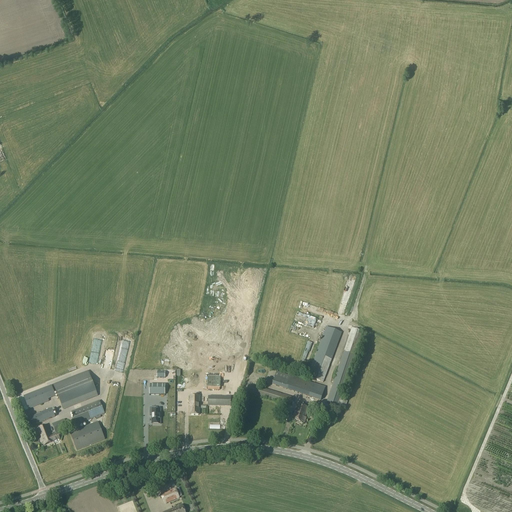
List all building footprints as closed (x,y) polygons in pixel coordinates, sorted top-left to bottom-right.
[(192,316),(187,326),(192,328),(197,318),(192,316)] [(326,328),(307,377),(322,383),(341,334),(326,328)] [(196,344),(242,344),(242,329),(196,329),(196,344)] [(351,329),(327,403),(345,409),(347,403),(339,400),(362,333),(351,329)] [(185,363),(190,363),(190,348),(167,347),(166,365),(185,365),(185,363)] [(238,365),(238,348),(196,348),(196,366),(210,366),(210,354),(218,354),(218,358),(211,358),(211,365),(238,365)] [(170,382),(170,385),(188,385),(188,371),(166,370),(166,382),(170,382)] [(223,380),(223,381),(232,381),(232,371),(211,370),(211,380),(223,380)] [(277,372),(272,385),(321,401),(326,387),(290,376),(292,371),(290,370),(288,376),(277,372)] [(87,372),(54,385),(63,410),(97,397),(87,372)] [(232,390),(232,382),(199,381),(199,385),(203,385),(202,387),(211,387),(211,392),(226,392),(226,390),(232,390)] [(164,395),(164,385),(149,385),(149,395),(164,395)] [(248,385),(246,393),(292,406),(294,398),(248,385)] [(51,386),(24,397),(29,409),(49,402),(48,400),(55,397),(51,386)] [(190,396),(189,408),(190,408),(190,415),(199,415),(199,407),(200,407),(200,396),(190,396)] [(208,396),(207,407),(230,407),(230,397),(223,397),(219,397),(218,396),(208,396)] [(99,402),(71,412),(76,426),(104,415),(99,402)] [(297,405),(292,420),(304,424),(306,418),(305,418),(308,408),(297,405)] [(151,425),(160,425),(160,410),(156,410),(156,408),(149,408),(149,417),(151,417),(151,425)] [(52,409),(29,418),(32,426),(55,417),(52,409)] [(47,426),(38,430),(41,439),(40,440),(42,444),(43,444),(44,446),(54,442),(53,442),(60,440),(57,432),(67,428),(64,420),(53,424),(55,432),(51,433),(52,435),(51,435),(47,426)] [(98,423),(70,434),(76,451),(104,440),(98,423)] [(176,489),(161,495),(165,504),(179,498),(176,489)] [(150,503),(111,511),(141,511),(152,510),(150,503)]
